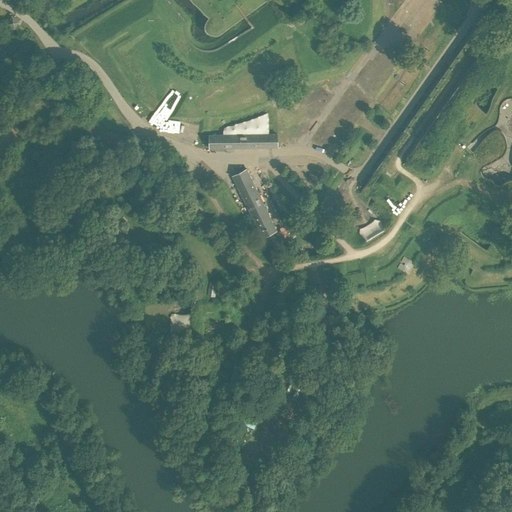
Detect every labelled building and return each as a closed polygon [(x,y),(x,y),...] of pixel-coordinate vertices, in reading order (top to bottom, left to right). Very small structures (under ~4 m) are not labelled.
[(190,0),(209,18),(206,21),(205,26),(206,29),(207,33),(209,34),(211,36),(214,36),(217,36),(219,35),(222,33),(267,0),(276,0),(279,2),(282,3),(286,3),(288,3),(290,2),(291,2),(292,0),(190,0)] [(505,40),(511,44),(511,23),(508,28),(488,15),(369,182),(380,195),(385,202),(428,232),(432,226),(455,242),(447,253),(479,276),(493,256),(399,190),(461,102),(468,194),(488,193),(506,192),(511,191),(511,84),(496,86),(483,87),(471,88),(505,40)] [(12,16),(7,23),(15,28),(20,21),(12,16)] [(279,147),(279,133),(209,134),(209,148),(279,147)] [(336,134),(331,142),(339,147),(344,138),(336,134)] [(263,238),(278,231),(247,168),(232,175),(263,238)] [(410,275),(416,263),(404,257),(398,269),(410,275)] [(209,279),(208,295),(216,296),(217,279),(209,279)] [(251,361),(245,355),(230,369),(236,375),(251,361)] [(461,449),(452,469),(455,470),(464,451),(461,449)]
